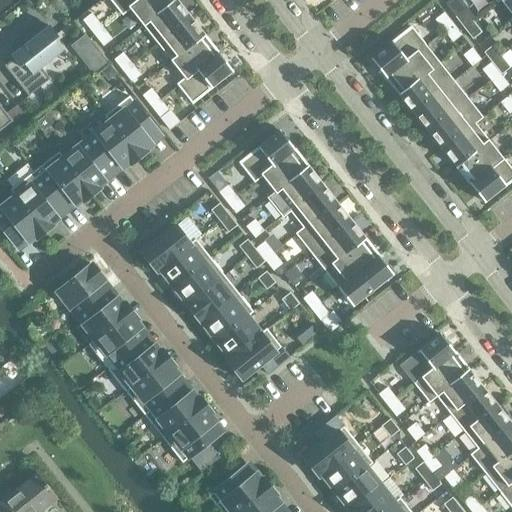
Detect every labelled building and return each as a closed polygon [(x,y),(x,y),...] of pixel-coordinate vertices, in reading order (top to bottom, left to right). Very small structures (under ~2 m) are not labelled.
[(137,0),(110,0),(121,13),(137,0)] [(174,0),(137,0),(121,13),(122,14),(129,9),(142,25),(174,0)] [(190,17),(176,0),(174,0),(142,25),(157,43),(190,17)] [(511,0),(498,0),(496,2),(499,0),(503,0),(511,11),(511,16),(509,19),(510,20),(511,18),(511,0)] [(464,9),(455,16),(463,27),(472,20),(464,9)] [(424,11),(416,17),(422,24),(429,18),(424,11)] [(91,12),(82,19),(93,32),(102,25),(91,12)] [(435,19),(443,30),(452,23),(444,12),(435,19)] [(204,35),(190,17),(157,43),(171,61),(204,35)] [(472,20),(463,27),(472,38),(481,31),(472,20)] [(452,41),(461,34),(452,23),(443,30),(452,41)] [(93,32),(103,45),(112,38),(102,25),(93,32)] [(5,65),(4,66),(28,96),(29,95),(49,79),(40,68),(62,51),(54,40),(58,37),(49,26),(12,55),(14,58),(5,65)] [(385,76),(426,44),(411,26),(371,58),(385,76)] [(84,34),(70,46),(92,74),(107,63),(84,34)] [(178,85),(218,53),(204,35),(171,61),(184,78),(177,84),(178,85)] [(440,62),(426,44),(385,76),(399,94),(440,62)] [(483,52),(492,63),(501,56),(492,45),(483,52)] [(481,59),(472,47),(463,54),(472,66),(481,59)] [(114,59),(122,70),(131,63),(123,52),(114,59)] [(232,71),(218,53),(178,85),(192,102),(232,71)] [(501,74),(510,67),(501,56),(492,63),(501,74)] [(413,112),(454,80),(440,62),(399,94),(413,112)] [(482,69),(491,80),(499,73),(491,62),(482,69)] [(122,70),(131,81),(140,74),(131,63),(122,70)] [(109,66),(100,73),(107,81),(116,75),(109,66)] [(499,91),(504,88),(508,84),(499,73),(491,80),(499,91)] [(468,98),(454,80),(413,112),(428,130),(468,98)] [(149,104),(158,97),(147,83),(138,90),(149,104)] [(509,113),(511,110),(511,98),(509,95),(500,102),(509,113)] [(129,96),(105,115),(139,157),(146,151),(145,149),(152,144),(150,141),(159,134),(129,96)] [(149,104),(160,117),(169,110),(158,97),(149,104)] [(442,148),(482,116),(468,98),(428,130),(442,148)] [(0,130),(11,122),(13,122),(0,105),(0,130)] [(45,115),(35,123),(42,132),(53,124),(45,115)] [(139,157),(105,115),(104,115),(109,121),(86,139),(111,171),(120,165),(122,167),(129,162),(130,164),(139,157)] [(456,166),(489,140),(475,123),(483,117),(482,116),(442,148),(456,166)] [(253,180),(294,148),(279,130),(239,162),(253,180)] [(58,151),(58,152),(91,194),(99,188),(98,186),(105,181),(103,178),(111,171),(86,139),(63,157),(58,151)] [(470,184),(503,158),(489,140),(456,166),(470,184)] [(266,197),(267,198),(308,166),(294,148),(253,180),(254,181),(262,175),(274,191),(266,197)] [(91,194),(58,152),(34,170),(64,209),(73,202),(75,204),(82,199),(83,201),(91,194)] [(511,179),(511,169),(503,158),(470,184),(484,202),(511,179)] [(267,198),(281,216),(322,184),(308,166),(267,198)] [(56,215),(64,209),(34,170),(11,189),(44,232),(52,225),(51,223),(58,218),(56,215)] [(217,190),(226,202),(235,194),(226,183),(217,190)] [(295,233),(296,234),(336,202),(322,184),(281,216),(282,217),(290,211),(303,227),(295,233)] [(44,232),(11,189),(10,189),(15,195),(0,206),(0,225),(17,246),(26,239),(28,242),(35,236),(36,238),(44,232)] [(226,202),(235,213),(244,206),(235,194),(226,202)] [(210,209),(219,221),(228,214),(219,202),(210,209)] [(296,234),(310,252),(350,220),(336,202),(296,234)] [(228,232),(237,225),(228,214),(219,221),(228,232)] [(245,226),(255,237),(264,230),(254,219),(245,226)] [(350,220),(310,252),(324,270),(364,238),(350,220)] [(141,252),(156,271),(196,239),(195,238),(189,243),(175,225),(172,228),(170,225),(159,233),(161,236),(141,252)] [(238,245),(247,257),(256,250),(247,238),(238,245)] [(324,270),(338,288),(378,256),(364,238),(324,270)] [(162,277),(170,288),(210,257),(196,239),(156,271),(159,269),(164,275),(162,277)] [(264,241),(255,248),(264,259),(273,252),(264,241)] [(264,261),(256,250),(247,257),(256,268),(264,261)] [(282,263),(273,252),(264,259),(273,270),(282,263)] [(378,256),(338,288),(352,306),(393,274),(378,256)] [(181,297),(187,304),(224,275),(210,257),(170,288),(179,299),(181,297)] [(96,299),(111,288),(92,264),(56,292),(75,316),(96,299)] [(283,273),(292,285),(301,278),(292,266),(283,273)] [(257,278),(266,289),(275,282),(266,271),(257,278)] [(187,304),(201,322),(238,293),(224,275),(187,304)] [(299,293),(309,307),(318,300),(308,286),(299,293)] [(111,288),(96,299),(75,316),(94,339),(88,343),(88,344),(131,310),(125,302),(123,303),(111,288)] [(290,310),(298,303),(290,292),(281,299),(290,310)] [(204,331),(213,342),(252,311),(238,293),(201,322),(207,329),(204,331)] [(309,307),(320,320),(329,313),(318,300),(309,307)] [(133,347),(148,335),(136,319),(137,318),(131,310),(88,344),(107,367),(133,347)] [(226,359),(227,360),(266,329),(266,328),(260,332),(247,316),(253,311),(252,311),(213,342),(221,353),(224,351),(229,357),(226,359)] [(260,364),(267,374),(289,356),(281,345),(280,346),(266,329),(227,360),(241,379),(260,364)] [(413,382),(414,383),(454,351),(440,334),(407,360),(420,376),(413,382)] [(148,335),(133,347),(107,367),(126,391),(168,357),(162,349),(160,350),(148,335)] [(414,383),(428,401),(468,369),(454,351),(414,383)] [(170,394),(185,382),(173,367),(175,365),(168,357),(126,391),(144,414),(170,394)] [(436,396),(450,413),(482,387),(468,369),(428,401),(429,402),(436,396)] [(185,382),(170,394),(144,414),(163,438),(205,404),(199,396),(197,397),(185,382)] [(387,405),(396,398),(387,386),(378,394),(387,405)] [(482,387),(450,413),(464,431),(497,405),(482,387)] [(387,405),(396,416),(405,409),(396,398),(387,405)] [(208,441),(222,430),(215,420),(210,414),(212,412),(205,404),(163,438),(182,462),(189,457),(208,441)] [(469,454),(470,455),(511,423),(497,405),(464,431),(477,448),(469,454)] [(303,457),(318,475),(357,444),(344,426),(336,415),(314,432),(321,442),(303,457)] [(398,430),(390,418),(381,425),(390,437),(398,430)] [(406,429),(415,441),(424,433),(415,422),(406,429)] [(470,455),(484,473),(511,451),(511,424),(511,423),(470,455)] [(201,473),(220,458),(208,441),(189,457),(201,473)] [(323,482),(332,493),(372,462),(357,444),(318,475),(318,476),(321,474),(326,480),(323,482)] [(424,462),(433,455),(424,444),(415,451),(424,462)] [(414,457),(406,448),(405,446),(396,453),(405,464),(414,457)] [(511,451),(484,473),(499,491),(511,480),(511,451)] [(433,455),(424,462),(433,473),(442,466),(433,455)] [(423,479),(432,472),(423,461),(414,468),(423,479)] [(343,502),(349,509),(380,484),(367,467),(372,462),(332,493),(341,504),(343,502)] [(256,472),(248,463),(208,495),(221,511),(236,511),(270,486),(263,477),(262,479),(256,472)] [(27,480),(19,487),(38,511),(41,511),(58,499),(37,472),(34,468),(24,476),(27,480)] [(443,476),(452,488),(461,481),(452,469),(443,476)] [(441,483),(438,480),(432,472),(423,479),(432,490),(441,483)] [(511,480),(499,491),(511,507),(511,480)] [(349,509),(351,511),(381,511),(400,497),(399,497),(394,501),(380,484),(349,509)] [(284,511),(287,510),(275,495),(276,494),(270,486),(236,511),(284,511)] [(0,500),(9,511),(38,511),(19,487),(9,494),(6,490),(0,494),(0,500)] [(463,501),(471,511),(481,505),(472,494),(463,501)] [(411,511),(400,497),(381,511),(411,511)] [(454,511),(460,508),(452,497),(443,504),(449,511),(454,511)] [(9,511),(0,500),(0,511),(9,511)]
